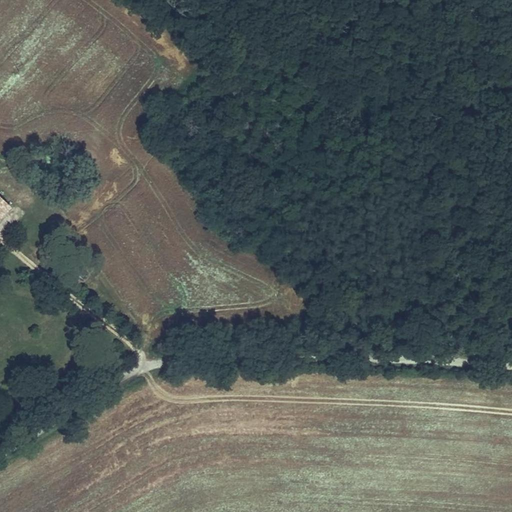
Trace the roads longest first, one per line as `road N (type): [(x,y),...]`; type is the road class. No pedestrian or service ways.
road 1 (track): [(331,354),(511,362)]
road 2 (track): [(156,363),(229,351),(331,354)]
